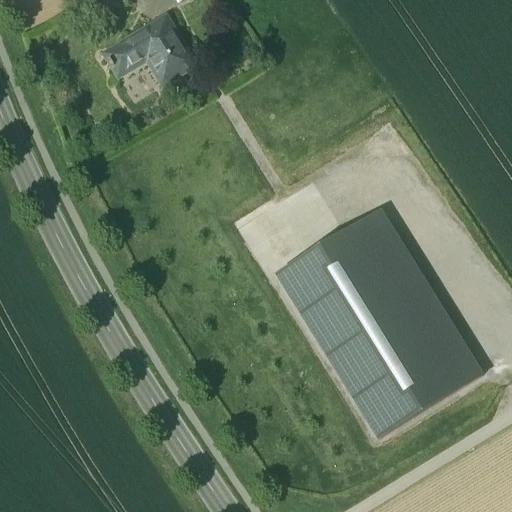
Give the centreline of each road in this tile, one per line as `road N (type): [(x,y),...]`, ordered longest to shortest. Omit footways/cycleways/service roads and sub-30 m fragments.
road 1 (secondary): [(224,511),(108,335),(0,120)]
road 2 (track): [(366,511),(511,421)]
